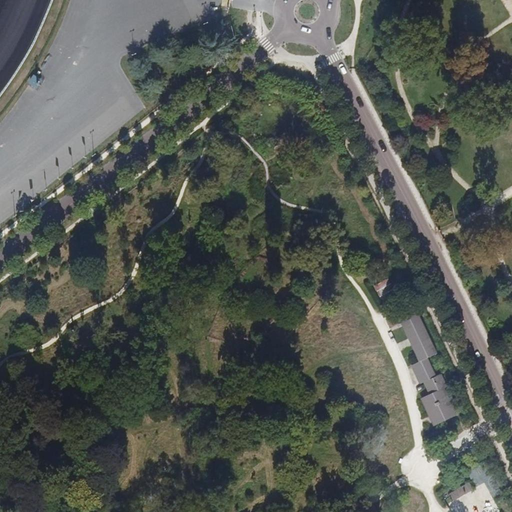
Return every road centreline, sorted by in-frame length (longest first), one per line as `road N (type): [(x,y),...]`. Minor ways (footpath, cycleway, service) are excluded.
road 1 (unknown): [(302,64),(398,239),(511,481)]
road 2 (tertiary): [(319,31),(511,419)]
road 3 (residential): [(0,257),(287,27)]
road 4 (track): [(353,511),(509,415)]
